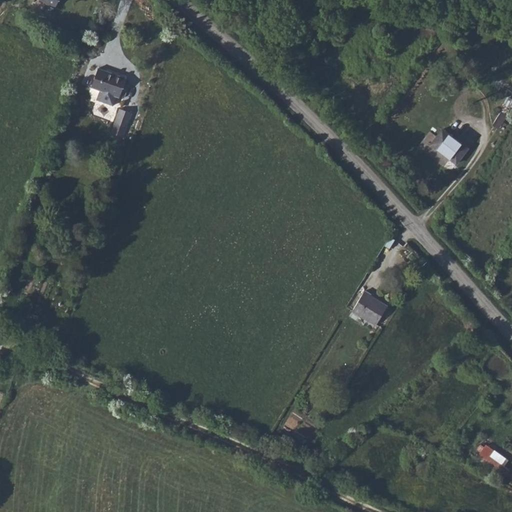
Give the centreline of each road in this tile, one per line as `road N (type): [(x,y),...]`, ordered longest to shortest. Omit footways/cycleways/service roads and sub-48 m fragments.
road 1 (tertiary): [(177,0),(390,196),(511,334)]
road 2 (track): [(0,341),(378,511)]
